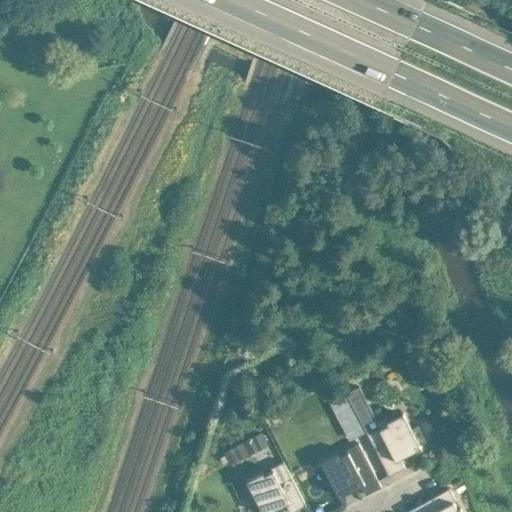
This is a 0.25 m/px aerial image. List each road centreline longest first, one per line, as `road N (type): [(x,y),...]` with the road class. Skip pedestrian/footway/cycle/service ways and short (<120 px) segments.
road 1 (motorway): [(225,0),(511,128)]
road 2 (motorway): [(511,70),(355,0)]
